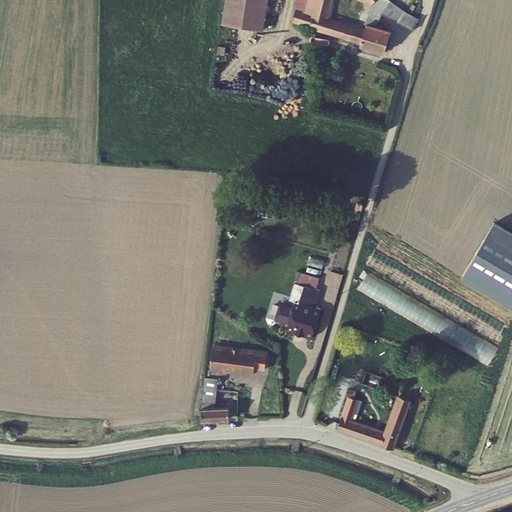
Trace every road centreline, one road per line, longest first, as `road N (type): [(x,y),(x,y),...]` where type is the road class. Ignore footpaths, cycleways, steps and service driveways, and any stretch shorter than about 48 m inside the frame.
road 1 (unclassified): [(486,497),(304,433),(208,435),(70,453),(0,449)]
road 2 (track): [(304,433),(421,0)]
